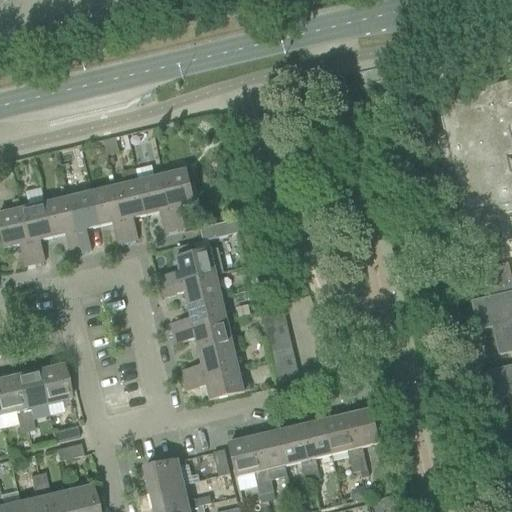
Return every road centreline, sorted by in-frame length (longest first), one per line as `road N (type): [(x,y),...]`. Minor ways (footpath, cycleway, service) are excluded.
road 1 (primary): [(0,108),(453,0)]
road 2 (residential): [(95,439),(61,293),(125,278),(160,424)]
road 3 (residential): [(160,424),(323,388),(301,307)]
